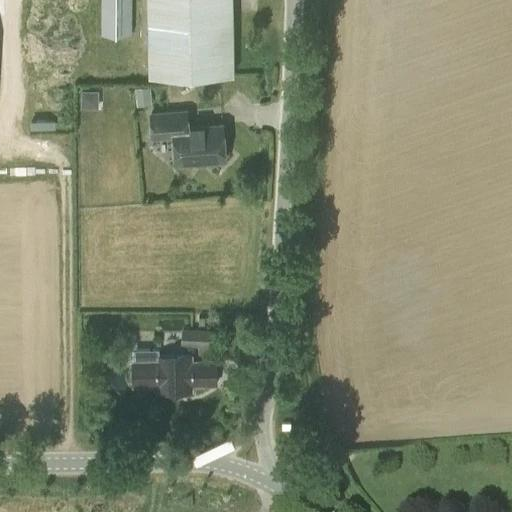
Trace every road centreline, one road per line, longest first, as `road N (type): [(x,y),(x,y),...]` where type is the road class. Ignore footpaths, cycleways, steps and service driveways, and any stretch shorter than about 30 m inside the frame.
road 1 (unclassified): [(261,413),(292,0)]
road 2 (unclassified): [(208,463),(0,462)]
